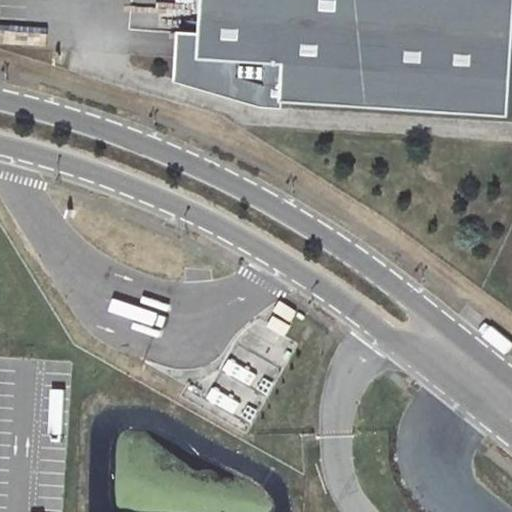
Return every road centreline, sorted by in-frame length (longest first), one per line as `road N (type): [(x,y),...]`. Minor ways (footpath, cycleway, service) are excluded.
road 1 (unclassified): [(0,144),(207,218),(351,308),(511,438)]
road 2 (unclassified): [(511,375),(390,278),(232,178),(0,100)]
